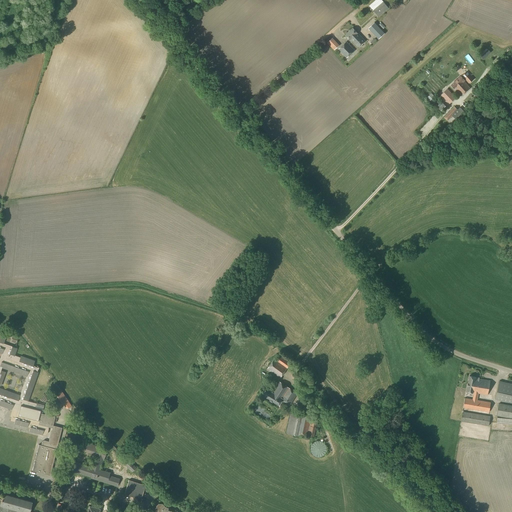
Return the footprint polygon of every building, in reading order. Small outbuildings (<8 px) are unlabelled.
[(379,17),(389,8),(381,0),(375,0),(369,6),(379,17)] [(385,33),(383,32),(374,22),(368,28),(379,39),(380,37),(385,33)] [(365,41),(357,33),(353,28),(345,35),(350,40),(351,39),(358,47),(365,41)] [(334,50),(339,46),(333,38),(327,43),(334,50)] [(347,58),(354,50),(346,42),(338,49),(347,58)] [(489,49),(482,56),(485,58),(492,52),(489,49)] [(476,76),(488,64),(475,52),(463,65),(476,76)] [(469,83),(474,79),(468,73),(463,77),(469,83)] [(470,88),(464,81),(465,80),(461,76),(451,85),(454,88),(455,87),(462,95),(470,88)] [(451,102),(457,97),(449,89),(443,94),(451,102)] [(444,111),(447,107),(442,102),(438,107),(440,108),(441,107),(444,111)] [(458,109),(454,106),(448,114),(445,118),(448,120),(452,116),(455,119),(464,111),(460,107),(458,109)] [(36,404),(28,402),(38,373),(37,373),(38,368),(33,366),(34,362),(20,357),(20,358),(14,356),(17,349),(3,344),(6,337),(0,335),(0,352),(2,353),(0,358),(0,365),(0,366),(0,365),(0,399),(1,399),(0,401),(0,406),(12,410),(10,417),(15,419),(14,425),(27,428),(28,428),(30,428),(29,432),(44,436),(47,434),(50,435),(49,442),(44,441),(41,442),(41,445),(39,445),(32,470),(50,475),(62,428),(53,426),(54,417),(40,413),(40,411),(35,409),(36,404)] [(290,363),(281,356),(277,361),(274,359),(267,369),(280,378),(290,363)] [(488,395),(490,381),(476,378),(476,377),(469,376),(466,392),(474,393),(473,399),(465,398),(463,408),(489,412),(491,402),(477,400),(478,393),(488,395)] [(297,393),(279,381),(271,392),(267,389),(262,395),(279,406),(282,400),(290,405),(297,393)] [(511,403),(511,384),(499,381),(495,399),(511,403)] [(55,395),(62,405),(69,401),(62,391),(55,395)] [(511,405),(499,404),(497,416),(511,418),(497,417),(497,423),(511,424),(511,405)] [(317,427),(318,421),(317,421),(317,419),(311,418),(312,415),(291,411),(286,433),(300,436),(300,434),(308,435),(314,437),(316,427),(317,427)] [(327,423),(330,421),(321,412),(319,415),(323,419),(327,423)] [(488,426),(490,417),(463,412),(461,421),(488,426)] [(319,457),(320,457),(321,457),(321,456),(322,456),(323,456),(323,455),(324,455),(325,454),(326,453),(326,452),(326,451),(327,450),(327,449),(327,448),(326,447),(326,446),(326,445),(325,444),(324,443),(323,442),(322,442),(321,441),(320,441),(319,441),(318,441),(317,441),(316,441),(315,442),(314,442),(314,443),(313,443),(313,444),(312,444),(312,445),(311,446),(311,447),(311,448),(311,449),(311,450),(311,451),(311,452),(312,453),(312,454),(313,454),(313,455),(314,455),(315,456),(316,456),(317,457),(318,457),(319,457)] [(87,444),(84,443),(81,452),(84,453),(84,454),(95,457),(91,467),(70,461),(67,470),(91,477),(91,478),(117,486),(119,479),(109,476),(110,473),(99,470),(103,459),(104,460),(107,449),(87,443),(87,444)] [(132,473),(136,468),(110,443),(108,446),(127,464),(125,466),(132,473)] [(131,497),(136,483),(129,481),(125,495),(131,497)] [(141,500),(146,486),(136,483),(131,497),(141,500)] [(0,511),(29,511),(32,503),(3,494),(2,500),(0,499),(0,511)] [(174,511),(175,511),(171,510),(169,507),(166,506),(163,503),(159,503),(156,506),(156,507),(155,507),(155,511),(156,511),(174,511)]
